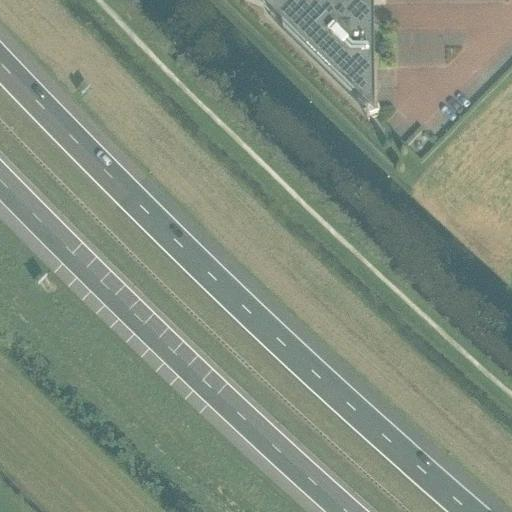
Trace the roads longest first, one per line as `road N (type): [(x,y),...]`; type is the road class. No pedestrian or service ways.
road 1 (motorway): [(467,511),(110,182),(0,63)]
road 2 (motorway): [(0,180),(345,511)]
